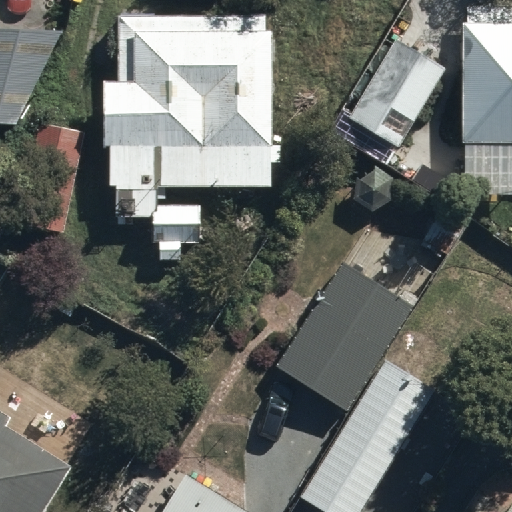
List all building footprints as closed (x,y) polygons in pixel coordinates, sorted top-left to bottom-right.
[(264,17),(118,17),(118,80),(102,80),(102,144),(109,144),(109,188),(115,188),(115,221),(153,221),(153,246),(159,246),(159,264),(180,264),(180,244),(202,244),(202,206),(158,206),(158,186),(273,186),(273,176),(289,176),(289,39),(273,39),(273,29),(264,29),(264,17)] [(511,25),(464,25),(463,161),(511,160),(511,25)] [(397,27),(346,106),(400,137),(446,59),(397,27)] [(66,36),(0,33),(0,127),(22,128),(66,36)] [(88,137),(38,129),(19,231),(68,241),(88,137)] [(280,372),(340,413),(410,312),(350,271),(280,372)] [(361,511),(437,390),(386,359),(300,497),(324,511),(361,511)] [(0,426),(0,511),(53,511),(77,475),(0,426)] [(138,476),(116,511),(244,511),(191,478),(177,500),(138,476)]
